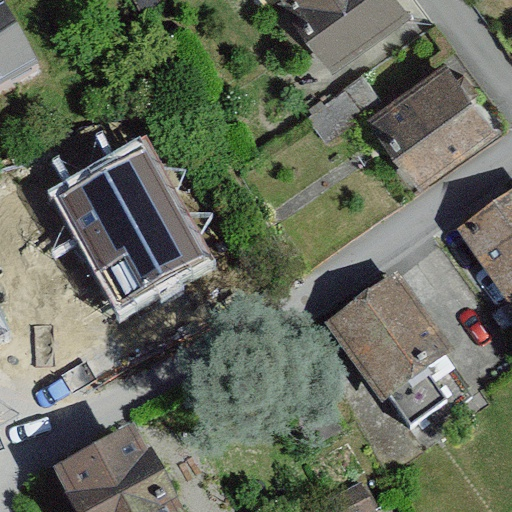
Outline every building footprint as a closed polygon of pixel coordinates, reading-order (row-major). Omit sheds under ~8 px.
[(381,0),(261,0),(319,81),(399,24),(381,0)] [(0,26),(0,102),(32,85),(0,26)] [(443,69),(363,124),(411,194),(492,140),(443,69)] [(144,138),(51,194),(127,320),(220,264),(144,138)] [(511,198),(448,239),(499,318),(511,309),(511,198)] [(392,286),(314,337),(365,414),(443,364),(392,286)] [(0,333),(12,327),(0,307),(0,333)] [(36,478),(51,511),(161,511),(125,436),(36,478)]
